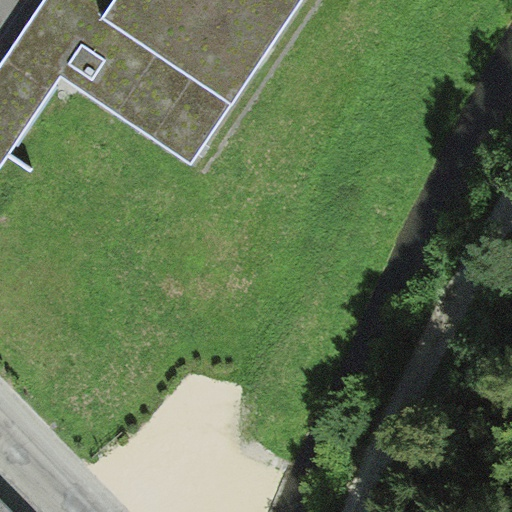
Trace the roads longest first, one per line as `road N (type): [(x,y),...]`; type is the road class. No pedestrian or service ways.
road 1 (residential): [(511,204),(380,441),(356,511)]
road 2 (unclassified): [(0,425),(85,511)]
